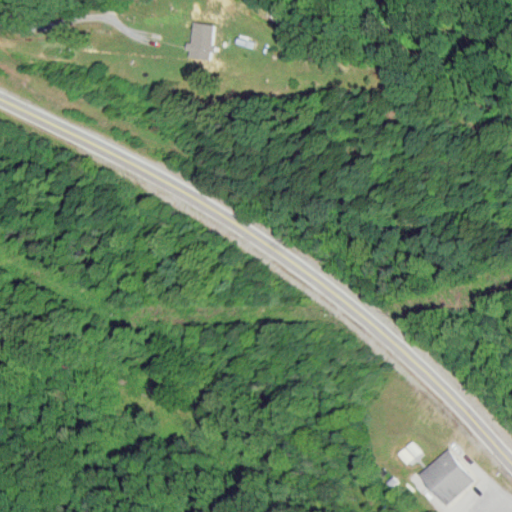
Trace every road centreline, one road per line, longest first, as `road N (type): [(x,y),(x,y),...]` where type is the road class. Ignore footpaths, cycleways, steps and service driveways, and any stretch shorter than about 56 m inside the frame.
road 1 (tertiary): [(0,93),(164,175),(296,258),(434,371),(511,455)]
road 2 (residential): [(225,428),(341,511)]
